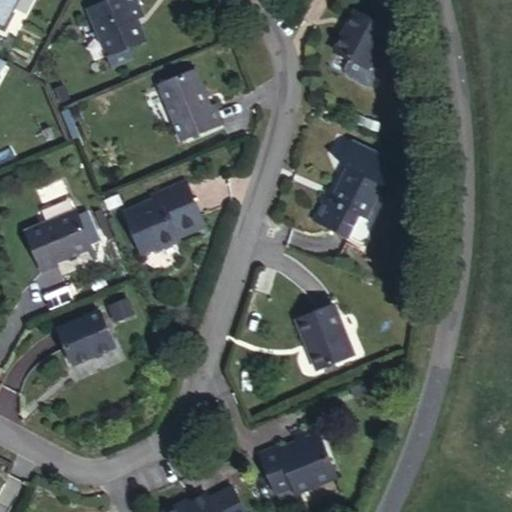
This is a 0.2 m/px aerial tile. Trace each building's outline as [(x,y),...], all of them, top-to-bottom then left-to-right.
[(26,0),(0,0),(0,23),(9,29),(26,0)] [(142,12),(137,0),(100,0),(89,5),(112,62),(134,52),(131,44),(148,36),(139,14),(142,12)] [(392,23),(359,5),(337,46),(354,55),(348,65),(349,71),(371,82),(376,73),(374,66),(375,64),(371,61),(392,23)] [(208,106),(193,69),(155,84),(177,138),(219,121),(212,105),(208,106)] [(344,149),(347,158),(331,194),(325,193),(315,216),(351,231),(361,209),(370,214),(378,194),(370,191),(379,173),(386,176),(396,152),(351,131),(344,149)] [(417,144),(410,158),(424,164),(431,150),(417,144)] [(386,176),(379,173),(370,191),(378,194),(386,176)] [(169,228),(197,217),(182,177),(147,190),(150,196),(140,200),(139,198),(118,206),(134,247),(149,242),(150,244),(172,235),(169,228)] [(86,242),(69,203),(19,224),(35,266),(52,260),(51,256),(86,242)] [(358,348),(339,298),(302,312),(321,362),(358,348)] [(122,299),(103,306),(109,320),(127,313),(122,299)] [(107,346),(92,310),(49,327),(64,363),(107,346)] [(335,468),(317,420),(293,430),(296,438),(281,444),(280,440),(258,450),(273,489),(296,478),(299,484),(335,468)] [(192,498),(165,509),(166,511),(242,511),(233,490),(214,498),(211,494),(193,501),(192,498)]
